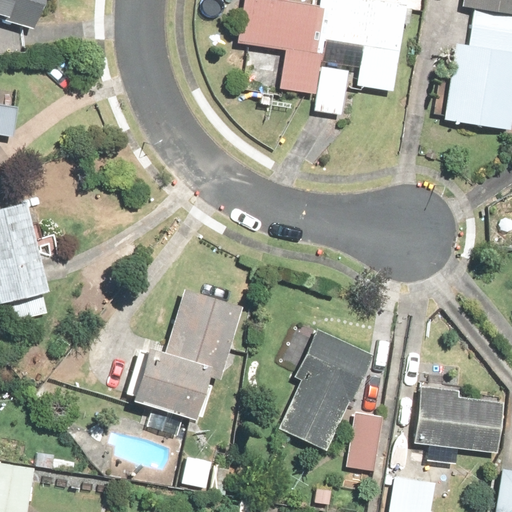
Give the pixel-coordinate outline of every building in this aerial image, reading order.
[(0,0),(0,15),(28,24),(34,0),(0,0)] [(236,0),(230,39),(276,46),(270,81),(310,87),(307,105),(337,110),(343,67),(317,63),(319,49),(352,54),(348,81),(386,87),(399,0),(314,0),(312,0),(236,0)] [(511,0),(457,0),(457,4),(467,5),(462,43),(449,41),(438,119),(506,129),(511,88),(511,0)] [(0,131),(7,132),(9,101),(0,100),(0,131)] [(15,201),(0,205),(0,317),(43,306),(15,201)] [(235,303),(178,283),(154,350),(135,343),(118,390),(194,417),(235,303)] [(368,349),(313,321),(286,373),(294,377),(272,421),(320,445),(368,349)] [(467,355),(458,367),(483,386),(492,374),(467,355)] [(483,386),(414,382),(410,442),(492,447),(496,387),(483,386)] [(377,411),(347,407),(340,464),(370,467),(377,411)] [(84,427),(70,440),(101,470),(114,456),(84,427)] [(21,511),(26,459),(0,457),(0,510),(16,511),(21,511)] [(511,511),(511,466),(492,465),(487,511),(511,511)] [(424,511),(430,476),(388,469),(381,511),(390,511),(424,511)]
